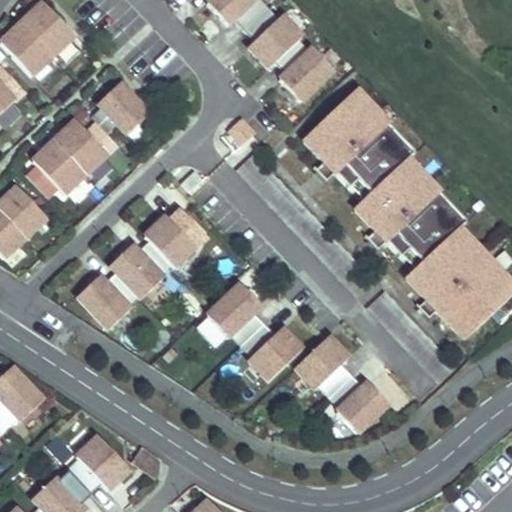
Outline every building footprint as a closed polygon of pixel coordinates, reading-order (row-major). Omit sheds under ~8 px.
[(254,2),(251,0),(212,0),(206,6),(200,12),(221,34),(227,28),(237,39),(260,17),(250,6),(254,2)] [(20,3),(10,15),(17,20),(26,8),(20,3)] [(42,6),(21,26),(52,59),(73,39),(42,6)] [(274,24),(271,27),(260,17),(237,39),(248,49),(241,55),(262,77),(268,71),(292,49),(295,46),(274,24)] [(21,26),(0,46),(31,79),(52,59),(21,26)] [(326,79),(305,57),(302,60),(292,49),(268,71),(279,82),(272,88),(293,110),(326,79)] [(51,65),(39,84),(65,100),(77,81),(51,65)] [(118,85),(97,105),(126,136),(147,116),(118,85)] [(0,89),(0,117),(14,104),(0,89)] [(355,92),(339,107),(347,115),(355,107),(376,130),(384,122),(355,92)] [(324,163),(316,171),(327,182),(335,175),(349,190),(358,183),(370,196),(390,177),(407,162),(415,154),(384,122),(376,130),(355,107),(347,115),(339,107),(303,141),(324,163)] [(240,122),(228,133),(242,147),(254,137),(240,122)] [(74,124),(53,144),(84,176),(105,156),(74,124)] [(32,164),(36,168),(25,178),(46,200),(57,190),(63,196),(84,176),(53,144),(32,164)] [(390,177),(398,185),(407,177),(428,200),(435,192),(407,162),(390,177)] [(180,184),(188,192),(202,180),(194,171),(180,184)] [(375,233),(367,241),(378,252),(386,245),(401,260),(409,252),(422,266),(441,247),(458,231),(466,224),(435,192),(428,200),(407,177),(398,185),(390,177),(370,196),(364,202),(354,211),(375,233)] [(358,183),(352,188),(364,202),(370,196),(358,183)] [(16,191),(0,206),(0,215),(25,241),(46,221),(16,191)] [(166,219),(144,239),(148,243),(170,267),(173,270),(195,250),(191,246),(202,235),(181,212),(169,222),(166,219)] [(0,215),(0,257),(4,261),(25,241),(0,215)] [(441,247),(449,255),(458,247),(479,269),(487,262),(458,231),(441,247)] [(137,254),(131,248),(109,268),(115,275),(137,298),(140,301),(162,281),(159,277),(170,267),(148,243),(137,254)] [(511,288),(487,262),(479,269),(458,247),(449,255),(441,247),(422,266),(416,272),(406,281),(427,303),(418,311),(429,322),(437,315),(452,330),(454,328),(460,322),(473,336),(511,298),(511,288)] [(409,252),(403,258),(416,272),(422,266),(409,252)] [(98,279),(76,299),(108,332),(129,312),(126,308),(137,298),(115,275),(104,285),(98,279)] [(239,287),(206,318),(227,340),(231,336),(241,347),(264,325),(254,314),(260,308),(239,287)] [(460,322),(454,328),(467,342),(473,336),(460,322)] [(281,330),(274,336),(264,325),(241,347),(251,358),(248,361),(268,383),(301,352),(281,330)] [(294,370),(315,392),(319,388),(329,399),(352,377),(342,366),(348,360),(327,338),(294,370)] [(0,380),(0,424),(6,431),(17,420),(21,424),(42,403),(11,370),(0,380)] [(366,384),(362,388),(352,377),(329,399),(339,410),(336,413),(356,435),(387,406),(366,384)] [(75,460),(79,463),(68,474),(90,497),(101,487),(107,493),(129,472),(97,439),(75,460)] [(160,461),(142,448),(132,463),(155,479),(159,474),(160,461)] [(57,484),(53,480),(32,501),(40,510),(42,511),(83,511),(79,508),(90,497),(68,474),(57,484)] [(197,511),(216,511),(207,503),(197,511)]
